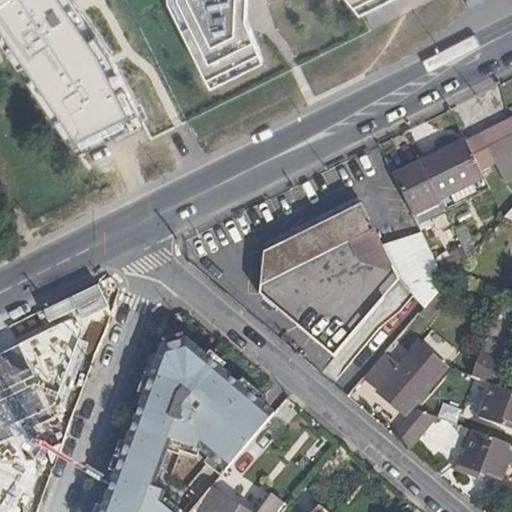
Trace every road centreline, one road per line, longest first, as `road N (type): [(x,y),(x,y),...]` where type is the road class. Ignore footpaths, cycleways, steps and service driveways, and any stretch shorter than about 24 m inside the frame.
road 1 (secondary): [(511,40),(135,225)]
road 2 (residential): [(153,278),(199,293),(451,511)]
road 3 (residential): [(62,511),(153,278)]
road 4 (secondary): [(135,225),(0,292)]
